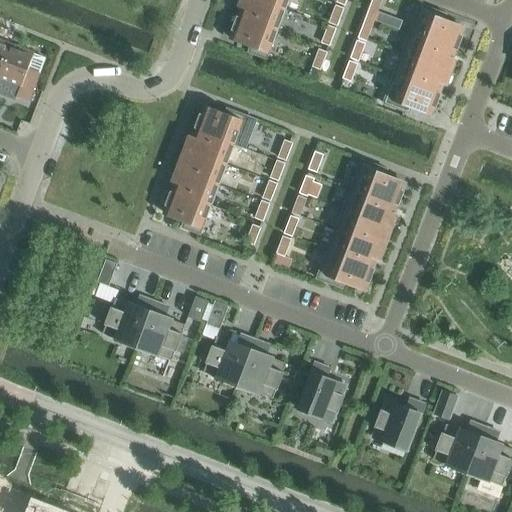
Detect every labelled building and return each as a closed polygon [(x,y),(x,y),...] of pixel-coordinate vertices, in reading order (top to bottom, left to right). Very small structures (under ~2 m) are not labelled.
[(239,15),(278,30),(285,10),(259,0),(243,0),(241,7),(242,7),(239,15)] [(259,0),(285,10),(289,0),(259,0)] [(382,0),(380,0),(374,0),(370,12),(376,14),(382,0)] [(343,9),(336,6),(331,20),(338,23),(343,9)] [(456,52),(465,29),(444,21),(446,15),(422,6),(411,34),(418,37),(456,52)] [(278,30),(239,15),(231,38),(251,46),(249,52),(267,59),(278,30)] [(372,27),(365,24),(360,38),(366,41),(372,27)] [(335,29),(329,26),(323,40),(330,43),(335,29)] [(403,55),(450,72),(454,60),(453,60),(456,52),(418,37),(411,34),(403,55)] [(0,75),(12,45),(0,40),(0,75)] [(364,47),(357,44),(352,58),(359,61),(364,47)] [(35,54),(12,45),(0,75),(0,81),(21,90),(17,98),(29,102),(45,59),(34,55),(35,54)] [(325,55),(319,53),(313,67),(320,69),(325,55)] [(445,84),(450,72),(403,55),(395,75),(441,92),(444,84),(445,84)] [(356,67),(350,65),(344,79),(351,81),(356,67)] [(432,114),(441,92),(395,75),(384,103),(409,113),(412,106),(432,114)] [(204,108),(196,130),(234,145),(246,149),(257,121),(227,109),(225,116),(204,108)] [(187,150),(227,165),(234,145),(196,130),(192,138),(191,138),(191,140),(192,140),(188,149),(187,149),(187,150)] [(292,144),(285,141),(280,155),(287,157),(292,144)] [(179,170),(219,185),(227,165),(187,150),(179,170)] [(323,155),(316,153),(311,167),(318,169),(323,155)] [(397,207),(406,184),(385,177),(387,170),(362,160),(351,189),(397,207)] [(284,164),(278,161),(272,175),(279,178),(284,164)] [(173,191),(211,205),(219,185),(179,170),(179,171),(180,172),(176,181),(175,180),(174,182),(176,183),(173,191)] [(313,182),(306,179),(301,193),(308,196),(313,182)] [(277,184),(270,181),(265,195),(271,198),(277,184)] [(344,209),(391,227),(391,226),(390,226),(394,217),(395,217),(396,215),(394,215),(397,207),(351,189),(344,209)] [(211,205),(173,191),(164,213),(185,221),(183,228),(200,234),(211,205)] [(305,202),(299,199),(293,213),(300,216),(305,202)] [(269,204),(262,202),(257,215),(264,218),(269,204)] [(383,248),(391,227),(344,209),(336,230),(383,248)] [(298,222),(291,220),(286,234),(292,236),(298,222)] [(259,231),(252,228),(247,242),(254,244),(259,231)] [(328,250),(374,267),(378,259),(379,259),(379,258),(378,257),(382,248),(383,249),(383,248),(336,230),(328,250)] [(290,242),(283,240),(278,254),(279,254),(283,256),(284,256),(290,242)] [(345,282),(366,290),(374,267),(328,250),(318,279),(343,288),(345,282)] [(283,256),(279,254),(275,265),(288,270),(292,260),(284,257),(284,256),(283,256)] [(110,286),(118,264),(106,260),(98,282),(110,286)] [(112,310),(106,307),(100,321),(106,323),(105,325),(106,326),(103,334),(124,342),(123,345),(137,350),(155,301),(141,296),(137,307),(116,299),(112,310)] [(208,300),(197,296),(190,314),(202,318),(208,300)] [(155,301),(137,350),(150,355),(151,352),(172,360),(175,352),(182,354),(188,338),(183,336),(183,334),(182,334),(185,325),(164,317),(169,307),(155,301)] [(229,306),(216,301),(207,324),(221,329),(229,306)] [(207,364),(204,373),(225,381),(224,383),(238,388),(256,340),(242,335),(238,345),(217,337),(214,346),(213,346),(212,347),(206,344),(200,359),(207,362),(206,363),(207,364)] [(256,340),(238,388),(251,393),(252,391),(273,399),(276,390),(278,391),(278,389),(277,388),(282,374),(284,374),(284,373),(283,372),(286,364),(265,356),(270,345),(256,340)] [(316,362),(297,411),(321,420),(322,417),(334,422),(337,413),(338,414),(339,412),(338,411),(343,397),(344,397),(345,396),(344,395),(347,387),(326,379),(330,368),(316,362)] [(443,391),(435,414),(450,420),(458,397),(443,391)] [(407,452),(426,404),(411,399),(407,409),(386,401),(383,410),(381,410),(381,411),(382,412),(377,426),(375,426),(375,427),(376,428),(373,437),(384,441),(383,443),(407,452)] [(467,475),(485,427),(472,422),(468,432),(447,424),(443,433),(442,433),(442,434),(443,435),(437,449),(436,449),(435,450),(437,451),(433,460),(455,468),(454,470),(467,475)] [(485,427),(467,475),(480,480),(481,478),(503,486),(506,477),(507,478),(508,476),(507,475),(511,461),(511,449),(495,443),(499,432),(485,427)]
